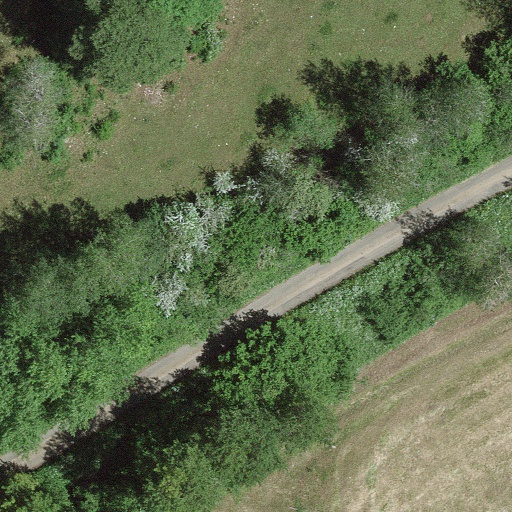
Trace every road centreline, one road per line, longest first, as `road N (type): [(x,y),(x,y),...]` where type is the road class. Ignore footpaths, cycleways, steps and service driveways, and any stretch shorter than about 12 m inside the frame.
road 1 (track): [(0,482),(511,180)]
road 2 (track): [(257,511),(274,478),(350,414),(511,329)]
